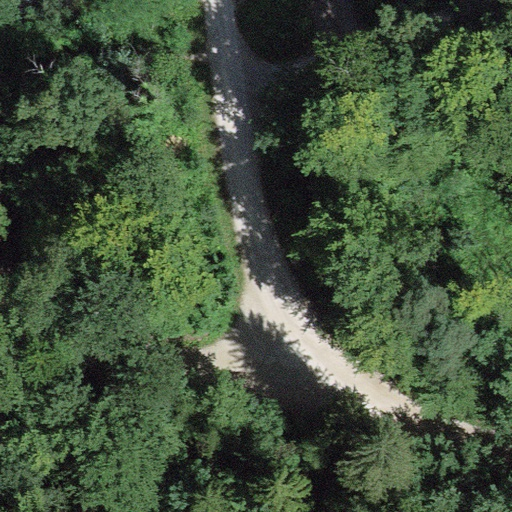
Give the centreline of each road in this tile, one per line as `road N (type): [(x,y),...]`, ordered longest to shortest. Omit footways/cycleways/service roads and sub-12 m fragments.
road 1 (track): [(511,457),(284,396),(244,221),(228,82)]
road 2 (track): [(0,328),(284,396)]
road 3 (track): [(502,0),(228,82)]
